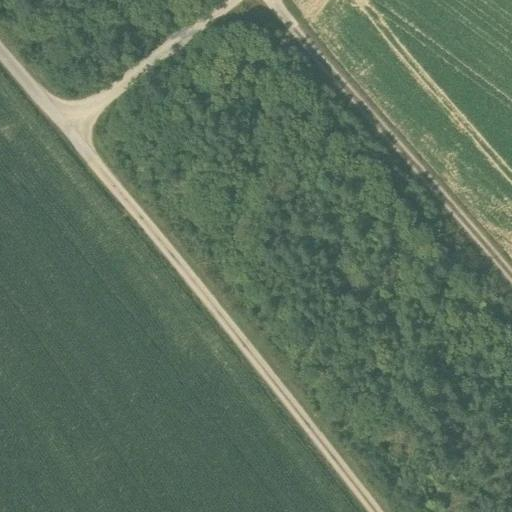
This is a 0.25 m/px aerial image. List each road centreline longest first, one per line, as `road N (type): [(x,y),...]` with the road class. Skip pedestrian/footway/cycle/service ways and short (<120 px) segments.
road 1 (track): [(76,136),(374,511)]
road 2 (track): [(511,280),(269,0)]
road 3 (track): [(76,136),(243,0)]
